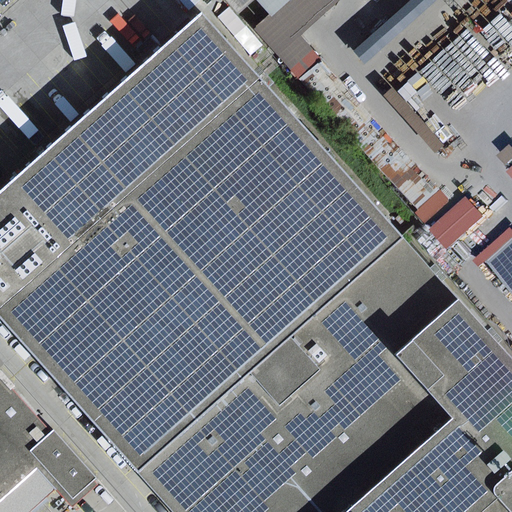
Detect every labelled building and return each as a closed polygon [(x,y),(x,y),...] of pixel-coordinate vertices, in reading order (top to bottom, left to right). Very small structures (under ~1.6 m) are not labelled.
[(253,0),(224,0),(237,14),(253,0)] [(340,0),(294,0),(274,17),(257,32),(299,80),(322,59),(300,35),(340,0)] [(258,0),(274,17),(294,0),(258,0)] [(411,0),(356,50),(368,63),(437,0),(411,0)] [(511,511),(511,353),(206,11),(0,194),(0,319),(172,511),(511,511)] [(450,200),(322,59),(299,80),(427,221),(450,200)] [(478,202),(441,235),(457,253),(494,220),(478,202)] [(511,281),(511,249),(497,264),(511,281)] [(75,510),(104,484),(0,369),(0,511),(33,511),(57,491),(75,510)]
